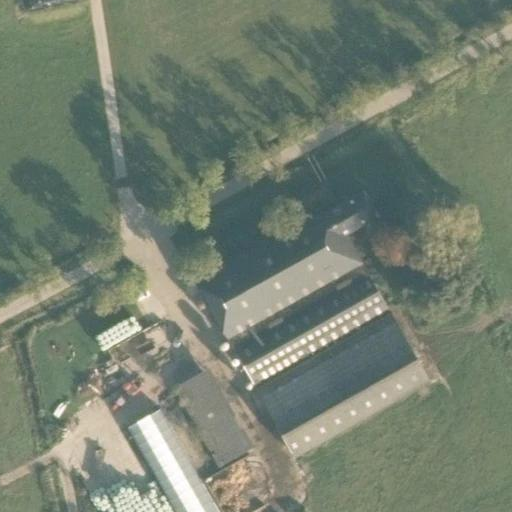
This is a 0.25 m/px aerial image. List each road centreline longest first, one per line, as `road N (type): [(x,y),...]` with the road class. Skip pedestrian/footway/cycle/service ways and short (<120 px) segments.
road 1 (unclassified): [(0,310),(511,32)]
road 2 (track): [(104,406),(68,444),(71,511)]
